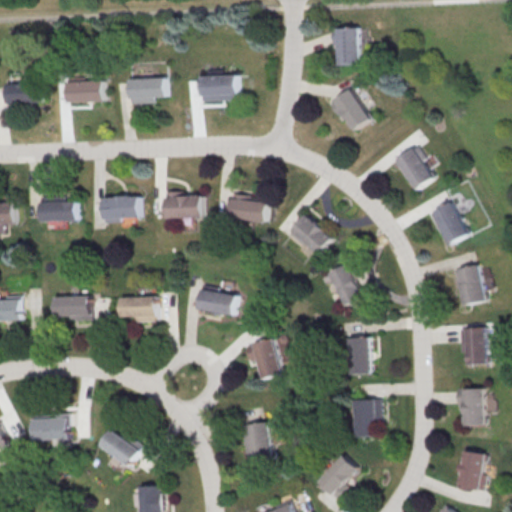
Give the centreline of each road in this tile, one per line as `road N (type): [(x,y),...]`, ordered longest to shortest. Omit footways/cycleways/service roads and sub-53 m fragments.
road 1 (residential): [(0,152),(277,149),(338,176),(369,203),(406,259),(422,347),(417,472),(390,511)]
road 2 (residential): [(53,367),(114,372),(169,402),(202,451),(213,511)]
road 3 (residential): [(277,149),(292,60),(291,0)]
